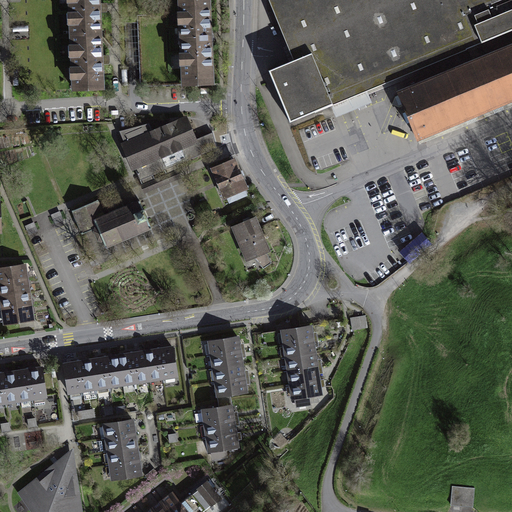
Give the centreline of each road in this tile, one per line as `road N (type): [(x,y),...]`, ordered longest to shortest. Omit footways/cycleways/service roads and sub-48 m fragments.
road 1 (residential): [(308,272),(291,297),(265,309),(0,350)]
road 2 (residential): [(308,272),(373,302),(377,324),(329,475),(328,495),(344,511)]
road 3 (residential): [(241,104),(131,108),(97,100),(0,114)]
road 4 (residential): [(241,104),(252,152),(302,228),(308,272)]
